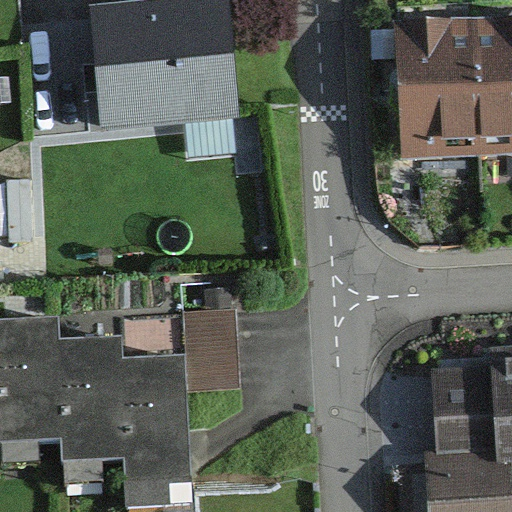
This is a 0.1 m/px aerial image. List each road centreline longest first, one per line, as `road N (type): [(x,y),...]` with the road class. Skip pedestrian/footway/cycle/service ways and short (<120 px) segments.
road 1 (residential): [(316,0),(341,290)]
road 2 (residential): [(341,290),(354,511)]
road 3 (residential): [(511,288),(341,290)]
